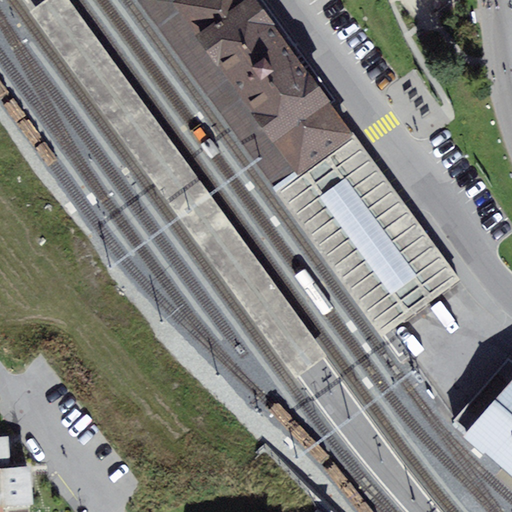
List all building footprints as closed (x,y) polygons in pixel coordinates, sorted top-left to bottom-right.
[(68,0),(45,0),(30,11),(297,378),(327,356),(68,0)] [(175,0),(142,0),(140,2),(279,192),(288,185),(303,175),(176,1),(175,0)] [(256,0),(177,0),(176,1),(303,175),(356,136),(256,0)] [(288,185),(279,192),(333,266),(384,336),(460,280),(356,136),(303,175),(288,185)] [(511,381),(464,438),(511,478),(511,381)] [(0,438),(0,471),(11,470),(8,438),(0,438)] [(11,470),(0,471),(0,506),(34,503),(31,468),(11,470)]
